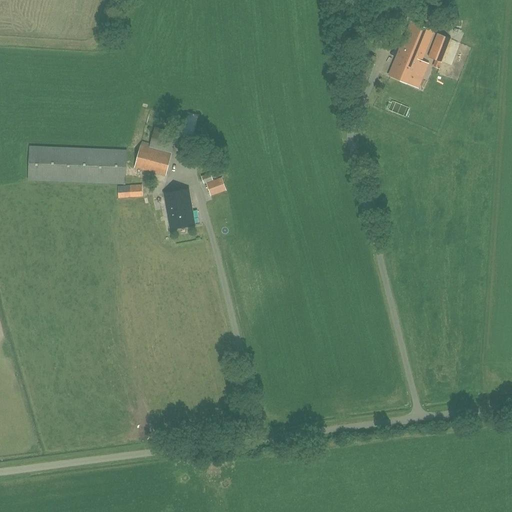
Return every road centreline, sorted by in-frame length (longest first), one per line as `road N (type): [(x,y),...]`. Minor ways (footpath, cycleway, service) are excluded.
road 1 (unclassified): [(0,472),(418,418)]
road 2 (unclassified): [(418,418),(350,129),(365,84)]
